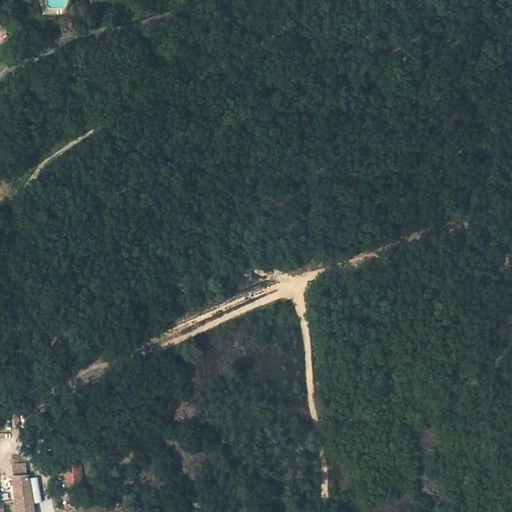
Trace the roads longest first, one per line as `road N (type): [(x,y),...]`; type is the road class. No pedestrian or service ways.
road 1 (track): [(13,194),(15,325),(27,372),(41,388),(61,389),(183,325),(298,285),(325,511)]
road 2 (track): [(328,0),(233,63),(87,133),(0,201)]
road 3 (track): [(511,212),(298,285)]
road 4 (unclassified): [(0,75),(53,43),(207,0)]
